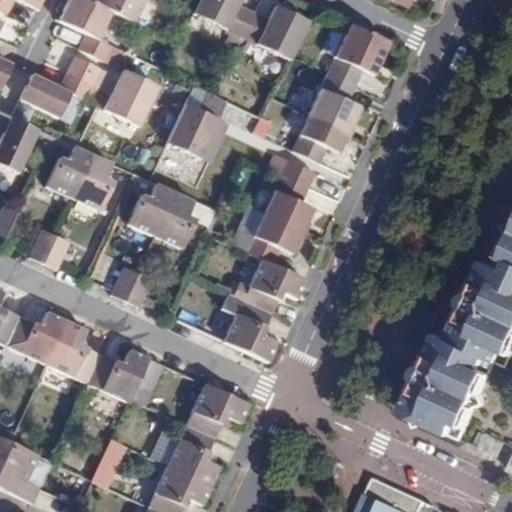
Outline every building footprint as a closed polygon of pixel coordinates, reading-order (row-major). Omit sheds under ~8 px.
[(15,2),(35,11),(40,0),(0,0),(0,11),(8,16),(15,2)] [(110,13),(95,5),(83,0),(69,0),(59,24),(62,26),(81,34),(74,48),(98,59),(105,46),(97,42),(110,13)] [(143,0),(97,0),(95,5),(110,13),(133,24),(143,0)] [(200,0),(198,5),(193,15),(241,38),(253,13),(239,7),(241,0),(200,0)] [(387,0),(404,8),(405,8),(408,0),(387,0)] [(290,62),(291,60),(308,24),(277,9),(269,20),(253,13),(241,38),(290,62)] [(350,28),(328,76),(358,89),(365,73),(374,77),(388,46),(387,45),(350,28)] [(63,70),(87,82),(94,68),(70,56),(63,70)] [(0,87),(10,64),(0,59),(0,87)] [(79,98),(87,82),(63,70),(55,87),(37,78),(32,75),(19,101),(58,119),(70,94),(79,98)] [(106,91),(98,108),(131,122),(149,87),(116,71),(106,91)] [(309,117),(348,135),(360,109),(351,105),(358,89),(328,76),(309,117)] [(184,106),(165,145),(198,160),(216,122),(184,106)] [(293,151),(323,165),(331,149),(340,153),(348,135),(309,117),(293,151)] [(8,137),(16,121),(10,118),(2,135),(8,137)] [(0,166),(17,174),(38,131),(16,121),(8,137),(2,135),(0,140),(0,166)] [(45,188),(72,200),(92,156),(78,150),(72,147),(65,161),(58,159),(45,188)] [(105,180),(112,165),(92,156),(72,200),(99,212),(112,184),(105,180)] [(288,163),(282,177),(312,191),(318,177),(288,163)] [(266,211),(305,230),(315,208),(306,204),(312,191),(282,177),(266,211)] [(126,224),(154,238),(174,194),(152,184),(146,199),(140,196),(126,224)] [(214,213),(193,203),(174,194),(154,238),(180,250),(194,221),(208,228),(214,213)] [(0,239),(4,241),(16,214),(1,208),(0,209),(0,239)] [(260,260),(276,268),(284,251),(293,255),(305,230),(266,211),(246,254),(260,260)] [(511,224),(492,266),(486,263),(448,340),(440,337),(403,413),(459,439),(496,364),(505,368),(511,353),(511,224)] [(28,259),(43,265),(55,238),(41,232),(31,253),(28,259)] [(56,271),(59,265),(68,244),(55,238),(43,265),(56,271)] [(296,300),(304,281),(276,268),(260,260),(241,300),(271,315),(279,296),(285,295),(296,300)] [(124,302),(136,275),(123,269),(113,290),(111,295),(124,302)] [(137,308),(143,297),(150,281),(136,275),(124,302),(137,308)] [(0,345),(5,347),(18,318),(0,309),(0,298),(3,294),(0,292),(0,345)] [(267,362),(276,344),(264,338),(263,332),(271,315),(241,300),(222,342),(267,362)] [(45,366),(65,322),(47,314),(41,324),(36,326),(18,318),(5,347),(45,366)] [(86,384),(99,355),(81,347),(80,341),(85,331),(65,322),(45,366),(86,384)] [(129,400),(147,359),(129,351),(124,361),(117,364),(99,355),(86,384),(127,403),(129,400)] [(159,365),(147,359),(129,400),(138,404),(145,391),(147,392),(159,365)] [(246,405),(203,385),(185,425),(213,439),(222,421),(228,419),(238,424),(246,405)] [(185,425),(170,419),(164,432),(178,438),(165,466),(210,486),(219,467),(207,463),(206,456),(213,439),(185,425)] [(473,454),(509,470),(511,462),(511,446),(483,433),(473,454)] [(0,464),(10,443),(0,438),(0,464)] [(26,483),(38,456),(10,443),(0,464),(0,489),(32,504),(39,489),(26,483)] [(210,486),(165,466),(147,506),(160,511),(180,511),(185,503),(190,501),(201,506),(210,486)] [(420,511),(424,503),(373,480),(366,497),(362,498),(355,511),(420,511)]
